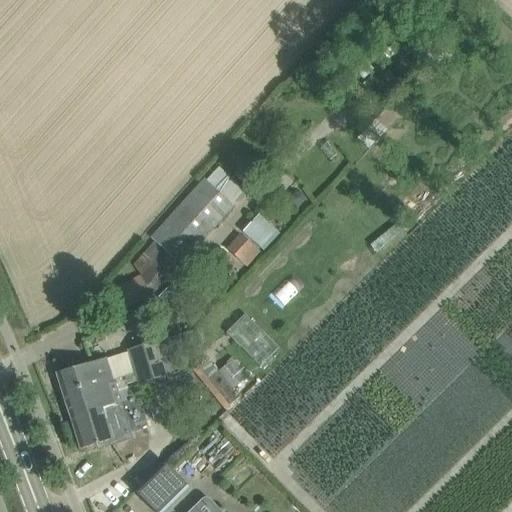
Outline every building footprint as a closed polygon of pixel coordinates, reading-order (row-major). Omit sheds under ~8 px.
[(357,140),(368,151),(402,115),(390,105),(357,140)] [(220,170),(153,242),(120,277),(126,281),(105,293),(116,315),(153,296),(236,209),(231,204),(243,191),(220,170)] [(342,197),(332,206),(344,218),(354,209),(342,197)] [(392,241),(385,233),(379,238),(386,246),(392,241)] [(225,249),(246,268),(260,252),(239,234),(225,249)] [(370,246),(377,254),(386,246),(379,238),(370,246)] [(260,365),(278,345),(243,313),(225,333),(260,365)] [(168,340),(131,352),(131,353),(138,374),(142,387),(179,375),(168,340)] [(138,374),(131,353),(106,360),(106,358),(74,368),(55,374),(69,418),(86,413),(83,398),(91,395),(89,390),(111,383),(114,382),(138,374)] [(192,372),(224,411),(238,399),(231,390),(216,372),(207,360),(192,372)] [(232,360),(216,372),(231,390),(247,378),(232,360)] [(116,389),(114,382),(111,383),(89,390),(91,395),(83,398),(86,413),(69,418),(79,450),(108,441),(108,439),(125,434),(120,417),(131,414),(126,396),(119,399),(116,389)] [(162,467),(149,479),(135,493),(153,511),(162,511),(172,502),(185,490),(162,467)]
